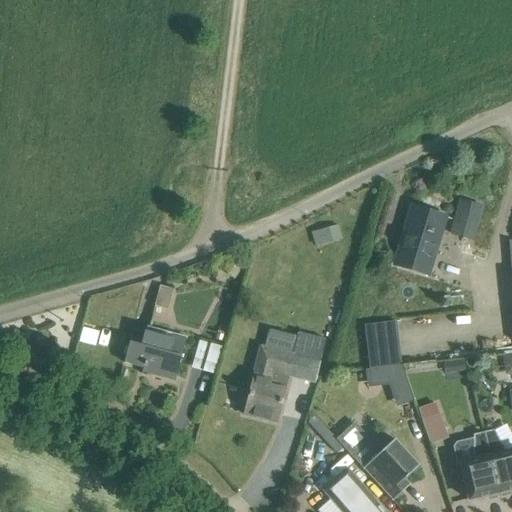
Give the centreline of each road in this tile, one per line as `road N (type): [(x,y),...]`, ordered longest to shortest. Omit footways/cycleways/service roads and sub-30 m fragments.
road 1 (residential): [(0,318),(209,252),(511,110)]
road 2 (unclassified): [(240,511),(169,443),(92,395),(0,367)]
